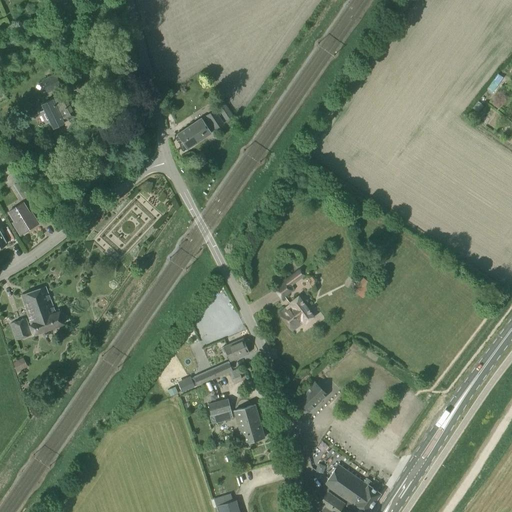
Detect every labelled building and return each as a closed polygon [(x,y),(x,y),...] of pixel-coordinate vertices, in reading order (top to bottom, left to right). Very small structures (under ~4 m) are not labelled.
[(0,41),(0,50),(6,48),(7,49),(17,44),(14,38),(4,43),(3,41),(0,41)] [(41,81),(47,93),(61,86),(55,74),(41,81)] [(490,84),(495,87),(501,79),(496,75),(490,84)] [(45,110),(40,112),(46,124),(50,122),(53,128),(64,123),(63,121),(74,116),(64,94),(42,104),(45,110)] [(214,111),(206,117),(215,130),(223,125),(214,111)] [(201,119),(177,134),(187,149),(211,134),(201,119)] [(7,169),(16,183),(13,185),(21,199),(32,192),(24,179),(15,164),(7,169)] [(20,234),(38,223),(30,211),(29,212),(23,203),(8,212),(14,222),(13,223),(20,234)] [(66,257),(60,261),(64,266),(70,261),(66,257)] [(305,274),(312,283),(311,284),(313,288),(319,283),(309,271),(305,274)] [(358,281),(363,284),(356,293),(361,297),(371,285),(361,278),(358,281)] [(281,300),(292,292),(284,281),(272,290),(281,300)] [(54,313),(45,287),(21,295),(31,325),(30,325),(33,334),(63,324),(58,312),(54,313)] [(304,324),(314,317),(298,296),(289,303),(290,305),(278,314),(291,331),(303,322),(304,324)] [(26,318),(10,324),(15,340),(31,335),(26,318)] [(243,338),(224,346),(230,361),(249,353),(243,338)] [(232,371),(228,362),(193,377),(197,386),(209,381),(232,371)] [(230,372),(234,382),(241,379),(237,369),(230,372)] [(190,378),(178,384),(181,392),(194,387),(190,378)] [(296,400),(307,411),(325,395),(314,383),(296,400)] [(227,399),(207,404),(210,416),(223,412),(225,420),(232,418),(227,399)] [(264,437),(255,405),(233,411),(242,443),(264,437)] [(323,439),(346,454),(338,466),(335,463),(319,487),(327,493),(316,508),(322,511),(337,511),(343,504),(351,510),(352,507),(359,511),(367,511),(380,494),(367,485),(347,471),(355,460),(360,463),(371,447),(334,422),(323,439)] [(230,495),(214,500),(216,506),(232,501),(230,495)] [(232,501),(216,506),(216,507),(217,511),(235,511),(235,509),(232,501)]
